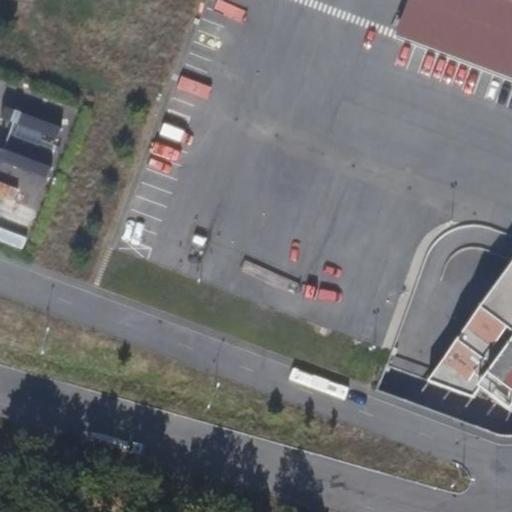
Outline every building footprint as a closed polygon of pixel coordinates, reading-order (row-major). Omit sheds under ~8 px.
[(210,0),(204,16),(215,20),(223,0),(210,0)] [(511,0),(411,0),(393,49),(511,93),(511,0)] [(4,88),(0,98),(0,99),(28,111),(32,99),(4,88)] [(31,101),(13,158),(50,169),(68,113),(31,101)] [(0,231),(0,244),(18,250),(22,238),(0,231)] [(511,280),(509,278),(419,399),(464,415),(471,406),(502,430),(511,415),(511,280)]
